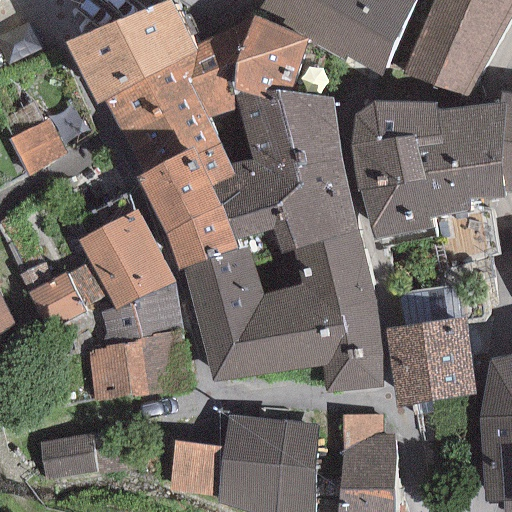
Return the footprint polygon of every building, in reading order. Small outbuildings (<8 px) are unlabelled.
[(170,0),(64,43),(96,106),(103,102),(196,53),(194,48),(170,0)] [(264,0),(258,8),(284,19),(282,24),(344,60),(347,58),(381,76),(413,0),(264,0)] [(511,0),(432,0),(402,73),(467,98),(511,14),(511,0)] [(290,93),(306,41),(252,16),(211,39),(231,94),(269,100),(271,89),(290,93)] [(196,53),(103,102),(141,175),(192,149),(195,156),(218,144),(207,119),(236,110),(231,94),(211,39),(194,48),(196,53)] [(332,98),(290,93),(271,89),(269,100),(231,94),(236,110),(250,161),(230,165),(235,174),(210,187),(221,206),(234,242),(272,227),(280,256),(293,251),(357,232),(339,149),(332,98)] [(511,93),(500,92),(497,101),(505,102),(500,164),(502,192),(511,193),(511,93)] [(495,104),(437,110),(440,134),(414,141),(424,181),(429,217),(471,212),(469,201),(503,198),(502,192),(500,164),(505,102),(497,101),(493,101),(495,104)] [(354,114),(350,146),(413,136),(414,141),(440,134),(437,110),(436,102),(374,102),(354,114)] [(413,136),(350,146),(356,193),(360,192),(373,240),(432,228),(429,217),(424,181),(414,141),(413,136)] [(141,175),(135,178),(165,234),(177,272),(182,269),(237,251),(234,242),(221,206),(210,187),(235,174),(230,165),(218,144),(195,156),(192,149),(141,175)] [(137,210),(79,240),(91,264),(107,297),(113,308),(115,312),(174,283),(137,210)] [(321,367),(325,393),(380,388),(378,324),(357,232),(293,251),(301,285),(321,367)] [(182,269),(212,382),(321,367),(301,285),(262,295),(247,248),(237,251),(182,269)] [(18,275),(27,292),(53,280),(44,263),(18,275)] [(91,264),(66,277),(82,309),(107,297),(91,264)] [(66,277),(64,274),(53,280),(27,292),(47,332),(84,313),(82,309),(66,277)] [(113,308),(100,313),(104,347),(180,331),(174,283),(115,312),(113,308)] [(0,294),(0,334),(16,325),(0,294)] [(465,318),(385,329),(395,408),(411,405),(469,398),(476,397),(465,318)] [(104,347),(88,350),(93,402),(193,391),(180,331),(104,347)] [(479,418),(483,502),(503,504),(503,511),(511,511),(511,354),(490,359),(479,418)] [(469,398),(411,405),(422,444),(465,438),(469,398)] [(341,415),(340,489),(393,490),(393,435),(382,435),(382,416),(341,415)] [(313,511),(318,424),(227,416),(220,446),(216,497),(216,504),(246,511),(313,511)] [(92,435),(39,443),(44,482),(97,474),(92,435)] [(220,446),(173,442),(169,493),(216,497),(220,446)] [(340,489),(336,511),(392,511),(393,490),(340,489)]
